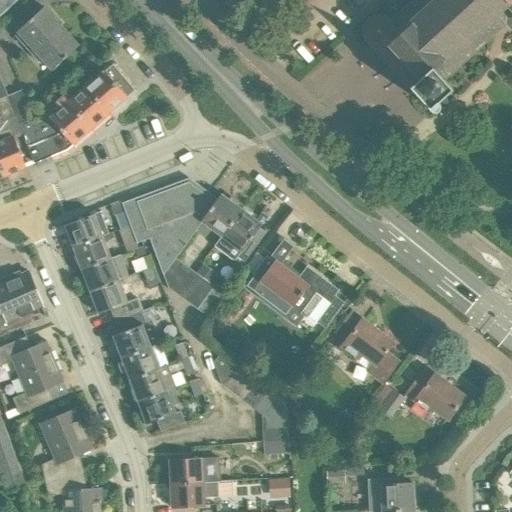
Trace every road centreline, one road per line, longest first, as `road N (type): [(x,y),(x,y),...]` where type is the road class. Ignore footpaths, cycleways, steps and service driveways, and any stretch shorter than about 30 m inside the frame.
road 1 (residential): [(136,511),(135,476),(25,208)]
road 2 (residential): [(266,168),(511,371)]
road 3 (residential): [(352,181),(353,149),(200,0)]
road 4 (residential): [(25,208),(201,132)]
road 5 (tertiary): [(352,181),(218,73)]
road 6 (residential): [(99,0),(183,89),(201,132)]
road 7 (tertiary): [(283,154),(354,216),(399,235)]
road 8 (tertiary): [(511,323),(399,235)]
